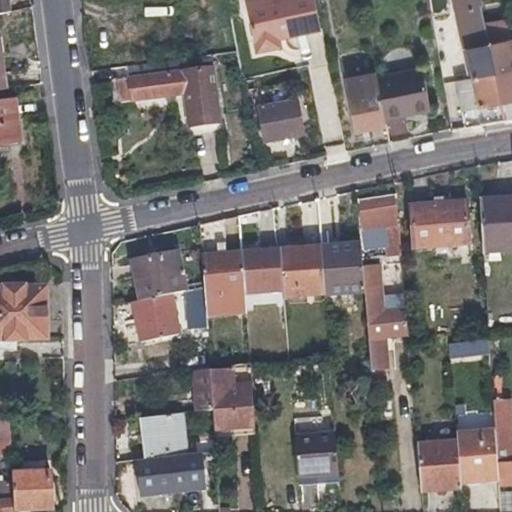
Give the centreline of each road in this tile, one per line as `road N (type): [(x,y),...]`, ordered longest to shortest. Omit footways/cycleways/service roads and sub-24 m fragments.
road 1 (residential): [(85,229),(511,140)]
road 2 (residential): [(85,229),(91,511)]
road 3 (residential): [(56,0),(85,229)]
